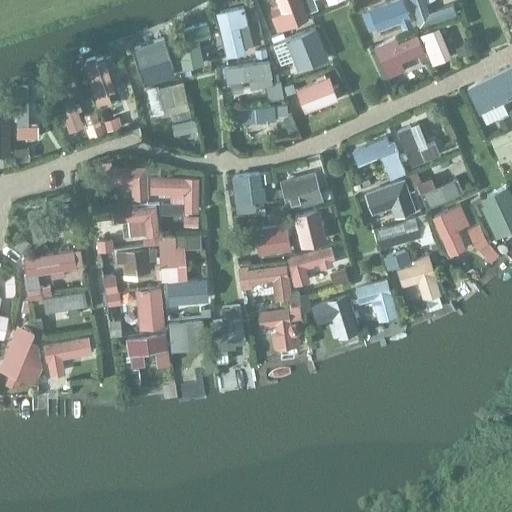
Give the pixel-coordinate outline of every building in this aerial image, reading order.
[(218,0),(227,46),(255,41),(247,0),(218,0)] [(270,0),(278,20),(311,8),(307,0),(270,0)] [(367,14),(372,28),(383,24),(378,10),(367,14)] [(422,22),(430,55),(452,49),(444,17),(422,22)] [(175,27),(184,69),(203,65),(194,22),(175,27)] [(400,46),(420,42),(416,26),(380,35),(387,65),(404,61),(400,46)] [(277,36),(283,66),(326,58),(322,38),(298,43),(296,32),(277,36)] [(270,49),(231,54),(234,82),(274,76),(270,49)] [(307,101),(341,88),(333,64),(298,76),(307,101)] [(64,103),(81,100),(75,65),(58,68),(64,103)] [(151,103),(175,102),(174,74),(150,75),(151,103)] [(265,114),(264,96),(237,97),(238,115),(265,114)] [(87,123),(122,117),(119,103),(98,107),(97,100),(84,103),(87,123)] [(18,116),(30,116),(30,101),(18,101),(18,116)] [(192,109),(173,110),(174,127),(193,127),(192,109)] [(438,131),(427,133),(424,112),(401,115),(406,149),(440,145),(438,131)] [(10,113),(0,113),(0,154),(10,154),(10,113)] [(511,119),(491,128),(503,158),(511,154),(511,119)] [(367,180),(375,209),(414,199),(395,124),(352,135),(357,153),(385,146),(392,174),(367,180)] [(275,188),(274,161),(234,163),(235,191),(275,188)] [(434,166),(414,174),(417,183),(438,176),(434,166)] [(430,196),(461,183),(455,169),(424,183),(430,196)] [(315,171),(280,181),(288,209),(323,199),(315,171)] [(481,189),(500,227),(511,220),(511,185),(507,175),(481,189)] [(460,202),(447,208),(433,215),(449,250),(463,244),(456,229),(469,223),(460,202)] [(425,227),(424,221),(429,220),(426,205),(393,212),(397,233),(425,227)] [(32,231),(47,231),(47,207),(32,208),(32,231)] [(484,210),(468,217),(485,255),(502,247),(484,210)] [(98,241),(116,241),(116,228),(98,227),(98,241)] [(200,234),(165,235),(159,242),(159,246),(161,280),(169,280),(170,296),(200,295),(200,291),(203,290),(203,276),(177,277),(177,263),(185,263),(184,247),(201,246),(200,234)] [(289,244),(294,269),(341,261),(336,235),(289,244)] [(46,260),(49,272),(84,264),(78,238),(28,250),(31,264),(46,260)] [(422,272),(423,286),(439,284),(435,245),(413,247),(414,255),(400,257),(402,274),(422,272)] [(155,247),(115,251),(116,262),(123,262),(124,274),(150,271),(148,260),(156,259),(155,247)] [(18,284),(18,260),(5,260),(6,284),(18,284)] [(108,294),(123,293),(120,263),(106,264),(108,294)] [(287,265),(248,269),(248,266),(238,267),(240,290),(252,289),(251,283),(266,282),(266,286),(274,285),(275,299),(290,298),(290,306),(301,305),(301,297),(300,291),(295,291),(289,292),(287,265)] [(381,311),(402,305),(392,267),(356,277),(360,291),(375,287),(381,311)] [(444,284),(423,288),(421,278),(411,281),(416,302),(447,296),(444,284)] [(0,326),(7,328),(12,304),(0,302),(4,284),(0,282),(0,326)] [(86,283),(46,282),(46,297),(86,298),(86,283)] [(230,317),(246,313),(241,292),(225,297),(230,317)] [(345,293),(311,304),(317,323),(331,318),(332,321),(328,322),(333,337),(357,330),(345,293)] [(288,308),(257,312),(259,327),(276,325),(279,349),(298,346),(296,332),(291,332),(288,308)] [(203,310),(172,310),(172,341),(202,341),(203,310)] [(166,332),(125,337),(127,354),(129,354),(131,367),(145,365),(143,353),(168,350),(166,332)] [(50,376),(65,373),(62,355),(89,351),(87,337),(42,345),(45,362),(47,361),(50,376)] [(40,367),(35,349),(12,339),(0,370),(34,383),(40,367)]
